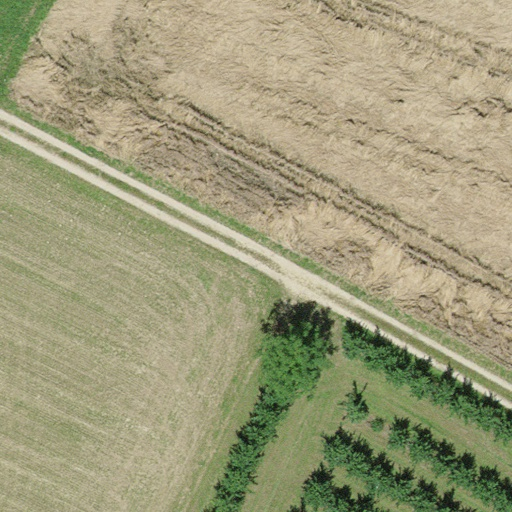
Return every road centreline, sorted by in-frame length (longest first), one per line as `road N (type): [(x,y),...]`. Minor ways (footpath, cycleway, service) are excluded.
road 1 (track): [(511,401),(0,120)]
road 2 (track): [(284,274),(274,326),(189,511)]
